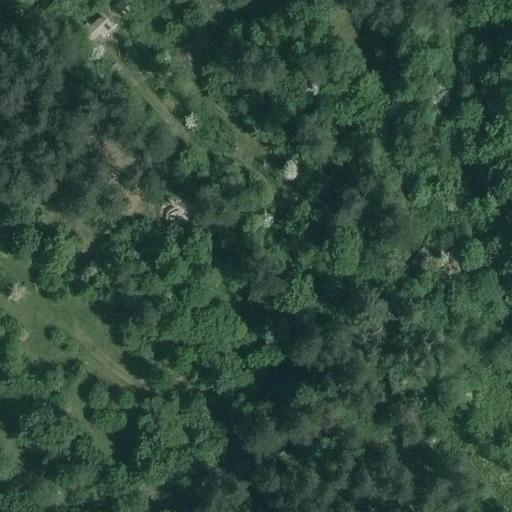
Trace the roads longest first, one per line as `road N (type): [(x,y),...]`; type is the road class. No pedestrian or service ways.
road 1 (track): [(108,39),(178,99),(176,117),(140,206),(88,256),(63,322),(129,381),(211,400),(228,412),(244,465)]
road 2 (track): [(452,19),(462,184),(511,316)]
road 3 (track): [(244,465),(511,348)]
